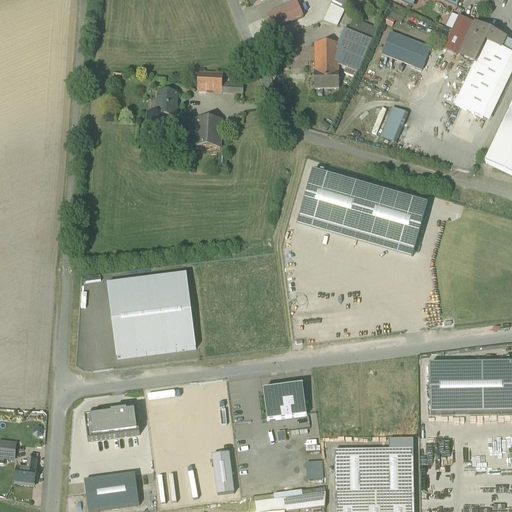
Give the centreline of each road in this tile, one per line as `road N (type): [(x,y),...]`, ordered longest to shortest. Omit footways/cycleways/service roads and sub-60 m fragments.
road 1 (residential): [(59,394),(511,337)]
road 2 (residential): [(511,194),(292,128),(272,100),(232,0)]
